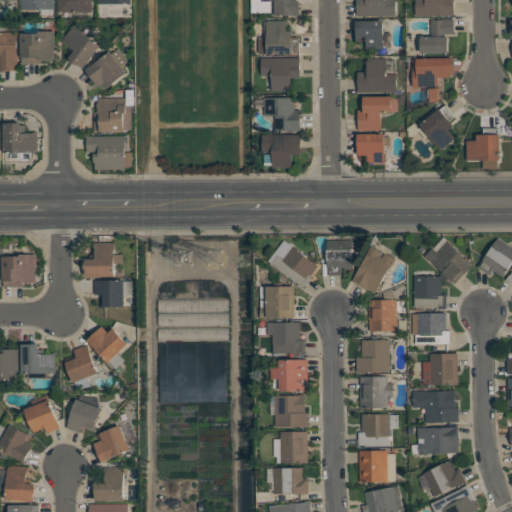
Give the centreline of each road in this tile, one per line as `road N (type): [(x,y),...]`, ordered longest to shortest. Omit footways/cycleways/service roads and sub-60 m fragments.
road 1 (residential): [(59,97),(62,315)]
road 2 (residential): [(328,0),(331,204)]
road 3 (residential): [(483,316),(488,469),(510,511)]
road 4 (residential): [(331,315),(336,511)]
road 5 (primary): [(511,202),(331,204)]
